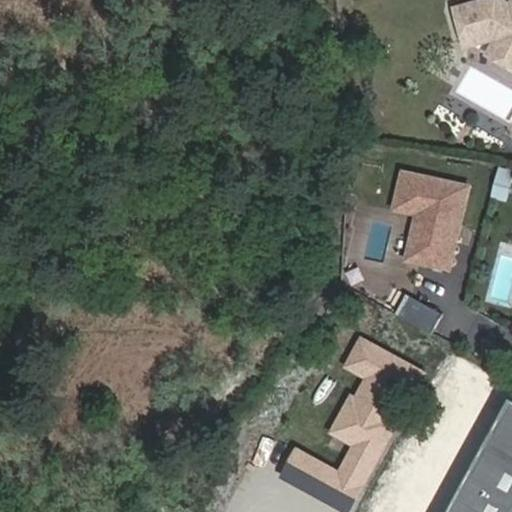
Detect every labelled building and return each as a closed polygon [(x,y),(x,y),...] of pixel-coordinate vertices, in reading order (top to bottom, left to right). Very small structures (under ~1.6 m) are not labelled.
[(511,6),(511,8),(496,0),(456,11),(466,48),(491,41),(495,43),(511,51),(511,6)] [(511,51),(495,43),(489,57),(511,67),(511,51)] [(500,197),(507,169),(492,165),(485,193),(500,197)] [(401,256),(443,265),(450,234),(446,233),(450,220),(453,221),(462,183),(397,168),(388,204),(411,210),(401,256)] [(424,328),(435,309),(402,291),(392,310),(424,328)] [(392,420),(399,408),(404,410),(424,374),(364,342),(351,366),(371,377),(358,402),(354,399),(336,432),(379,456),(397,423),(392,420)] [(511,511),(511,399),(450,511),(511,511)] [(359,492),(379,456),(359,445),(342,476),(339,481),(359,492)] [(339,481),(342,476),(299,453),(286,477),(349,511),(359,492),(339,481)]
